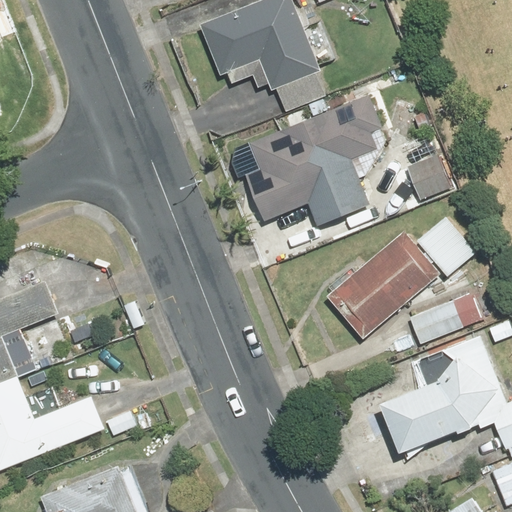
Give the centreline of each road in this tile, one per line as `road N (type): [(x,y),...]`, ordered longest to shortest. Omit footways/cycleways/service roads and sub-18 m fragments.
road 1 (tertiary): [(302,511),(237,380),(142,140)]
road 2 (residential): [(0,197),(142,140)]
road 3 (tertiary): [(142,140),(88,0)]
